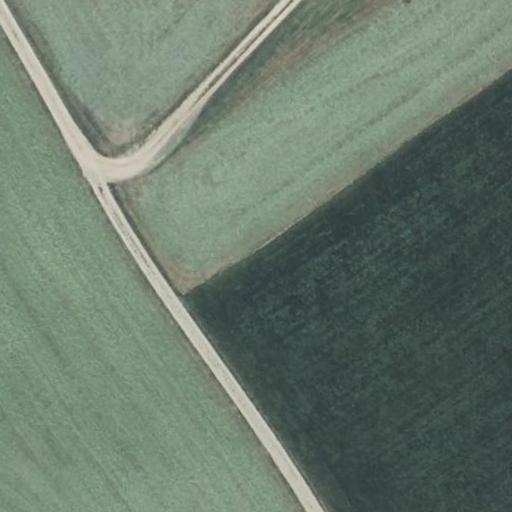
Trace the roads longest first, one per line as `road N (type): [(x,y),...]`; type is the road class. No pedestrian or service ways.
road 1 (unclassified): [(0,19),(113,219),(200,352),(322,511)]
road 2 (track): [(93,183),(286,0)]
